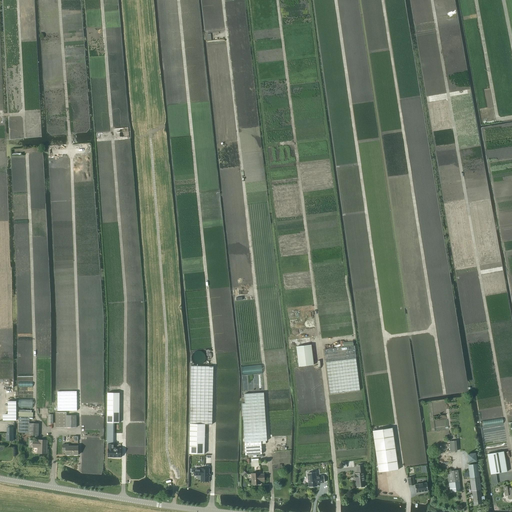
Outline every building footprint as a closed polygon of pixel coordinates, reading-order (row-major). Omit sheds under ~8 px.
[(296,347),(299,366),(314,365),(311,345),(296,347)] [(324,350),(330,394),(360,390),(354,346),(324,350)] [(190,424),(189,454),(204,454),(205,424),(212,424),(213,367),(213,366),(191,366),(191,378),(190,396),(190,424)] [(58,411),(77,411),(77,391),(58,392),(58,411)] [(119,393),(107,393),(107,423),(107,433),(114,433),(114,430),(112,430),(112,423),(114,423),(119,423),(119,393)] [(245,403),(242,404),(244,430),(244,442),(261,441),(265,441),(267,441),(264,393),(244,394),(245,403)] [(66,416),(66,413),(56,413),(56,428),(76,428),(76,416),(66,416)] [(18,433),(28,434),(28,436),(38,436),(38,424),(29,424),(29,417),(19,417),(18,433)] [(372,431),(378,472),(398,470),(392,428),(372,431)] [(30,441),(30,447),(38,447),(38,448),(37,454),(46,454),(46,442),(38,441),(38,442),(33,441),(30,441)] [(261,441),(244,442),(245,455),(262,454),(261,444),(261,441)] [(108,445),(108,459),(120,459),(121,450),(113,450),(113,445),(108,445)] [(65,451),(65,456),(78,456),(78,447),(68,447),(68,446),(62,446),(62,451),(65,451)] [(491,474),(507,472),(503,451),(494,453),(487,454),(491,474)] [(481,496),(480,490),(481,490),(478,464),(468,465),(472,491),(473,491),(474,504),(482,503),(482,500),(486,499),(486,496),(481,496)] [(357,466),(357,473),(355,474),(354,474),(355,480),(356,480),(357,487),(365,486),(363,465),(357,466)] [(201,469),(194,469),(194,475),(201,475),(201,481),(209,481),(209,468),(200,468),(201,469)] [(449,483),(445,483),(446,492),(461,491),(458,471),(448,472),(449,483)] [(251,474),(252,485),(253,485),(255,485),(256,484),(260,484),(259,482),(264,481),(263,475),(259,475),(259,473),(251,474)] [(316,477),(315,473),(307,473),(309,487),(310,487),(311,487),(313,487),(313,486),(317,486),(317,483),(324,483),(323,476),(316,477)] [(427,483),(415,484),(416,492),(428,491),(427,483)]
